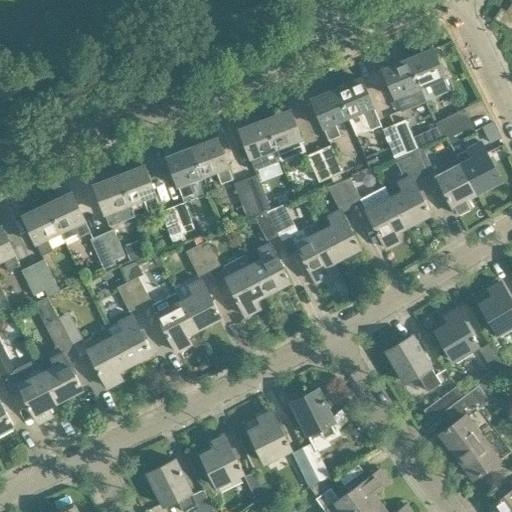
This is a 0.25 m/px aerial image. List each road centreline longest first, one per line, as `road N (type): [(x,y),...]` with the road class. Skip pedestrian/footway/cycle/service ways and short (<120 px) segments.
road 1 (residential): [(0,165),(339,36)]
road 2 (residential): [(93,451),(331,332)]
road 3 (residential): [(456,511),(331,332)]
road 4 (residential): [(331,332),(511,228)]
road 5 (residential): [(511,116),(456,0)]
